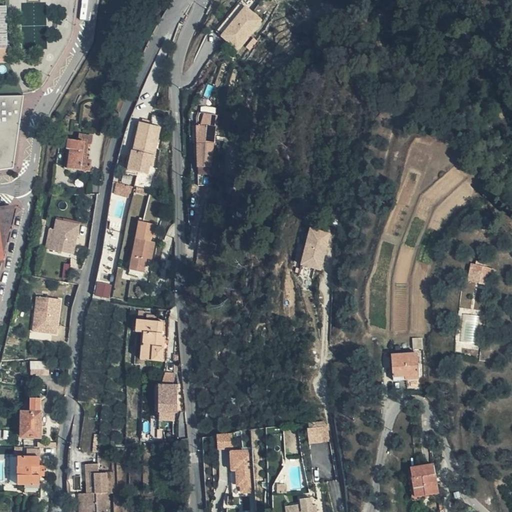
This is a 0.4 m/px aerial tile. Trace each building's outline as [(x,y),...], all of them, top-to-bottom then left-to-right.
[(244,38),(268,9),(257,0),(249,0),(228,25),(244,38)] [(0,9),(0,62),(15,61),(13,9),(0,9)] [(207,178),(210,160),(217,108),(198,106),(196,110),(197,178),(207,178)] [(145,116),(139,144),(153,148),(151,158),(156,159),(159,159),(166,121),(156,119),(156,115),(148,114),(148,117),(145,116)] [(88,137),(88,129),(73,128),(73,134),(64,133),(63,161),(89,164),(89,155),(85,154),(84,137),(88,137)] [(138,144),(135,156),(147,158),(145,166),(150,167),(151,158),(153,148),(139,144),(138,144)] [(147,158),(135,156),(134,164),(145,166),(147,158)] [(150,167),(145,166),(143,182),(157,184),(160,170),(154,168),(150,167)] [(123,177),(122,182),(133,185),(137,186),(138,180),(123,177)] [(133,185),(122,182),(120,188),(132,191),(133,185)] [(165,216),(168,203),(149,199),(137,262),(143,263),(142,269),(152,270),(156,250),(160,251),(166,222),(161,221),(162,216),(165,216)] [(0,253),(12,214),(0,215),(0,231),(0,232),(0,253)] [(56,225),(52,246),(75,250),(80,219),(58,216),(56,225)] [(47,245),(52,246),(56,225),(51,224),(47,245)] [(332,235),(312,228),(307,246),(312,247),(306,266),(320,271),(332,235)] [(312,247),(307,246),(301,265),(306,266),(312,247)] [(499,270),(479,265),(475,281),(496,285),(499,270)] [(107,297),(110,283),(98,281),(96,295),(107,297)] [(43,312),(41,328),(60,330),(63,295),(40,293),(38,311),(43,312)] [(179,320),(152,315),(150,329),(156,330),(159,331),(158,343),(156,343),(155,356),(177,360),(179,345),(175,345),(177,335),(179,320)] [(419,347),(416,336),(406,339),(409,349),(419,347)] [(397,382),(420,377),(414,353),(391,358),(397,382)] [(45,367),(56,367),(55,359),(36,359),(36,367),(45,367)] [(161,386),(173,385),(171,373),(163,374),(161,386)] [(161,386),(159,387),(160,412),(161,421),(176,419),(175,411),(177,410),(177,402),(174,402),(174,394),(176,394),(175,385),(173,385),(161,386)] [(31,409),(43,410),(44,400),(31,400),(31,405),(31,409)] [(41,434),(43,410),(31,409),(25,408),(23,432),(41,434)] [(335,440),(342,440),(341,425),(334,426),(335,440)] [(335,440),(334,426),(322,427),(323,441),(335,440)] [(218,433),(218,447),(232,447),(232,433),(218,433)] [(248,452),(226,453),(228,469),(233,469),(234,487),(241,486),(241,495),(251,494),(248,452)] [(8,483),(18,483),(17,454),(8,454),(8,483)] [(29,454),(25,454),(23,481),(41,481),(41,473),(45,473),(46,463),(41,463),(41,455),(29,454)] [(113,493),(113,489),(111,468),(105,468),(104,459),(91,460),(92,475),(92,479),(96,479),(96,485),(92,486),(89,486),(91,508),(113,507),(111,494),(113,493)] [(429,468),(429,466),(417,468),(424,496),(446,491),(441,466),(429,468)] [(120,467),(111,468),(113,489),(121,488),(120,467)] [(92,479),(92,475),(74,475),(74,486),(84,486),(89,486),(92,486),(92,479)] [(322,508),(322,504),(321,495),(311,496),(311,502),(301,503),(301,511),(325,511),(326,508),(322,508)] [(301,511),(301,503),(295,503),(296,511),(294,511),(293,511),(301,511)]
